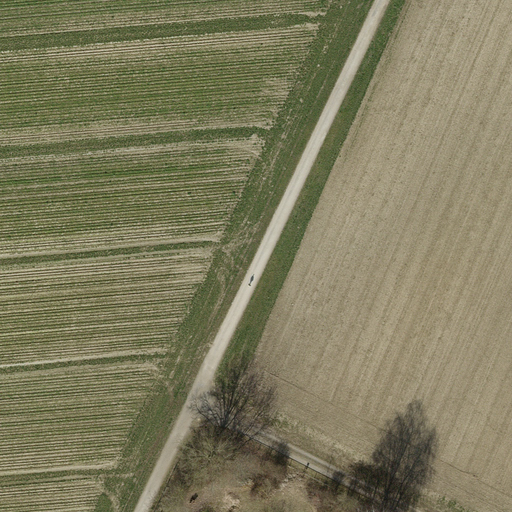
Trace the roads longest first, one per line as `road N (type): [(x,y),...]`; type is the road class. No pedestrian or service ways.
road 1 (track): [(144,511),(386,0)]
road 2 (track): [(197,399),(415,511)]
